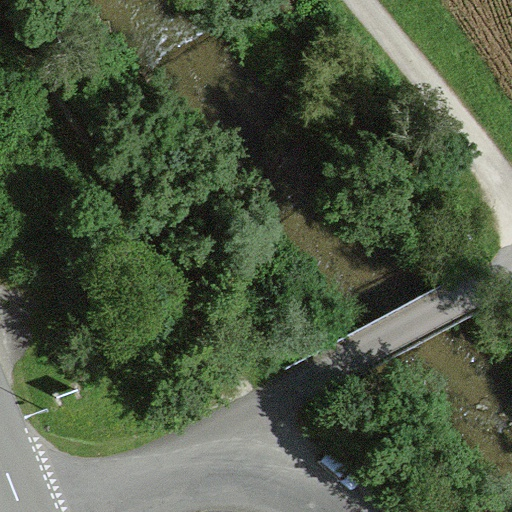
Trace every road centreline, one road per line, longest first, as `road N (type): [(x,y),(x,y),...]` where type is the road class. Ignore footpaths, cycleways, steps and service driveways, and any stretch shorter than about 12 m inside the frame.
road 1 (track): [(511,218),(374,0)]
road 2 (residential): [(332,511),(253,440),(125,511)]
